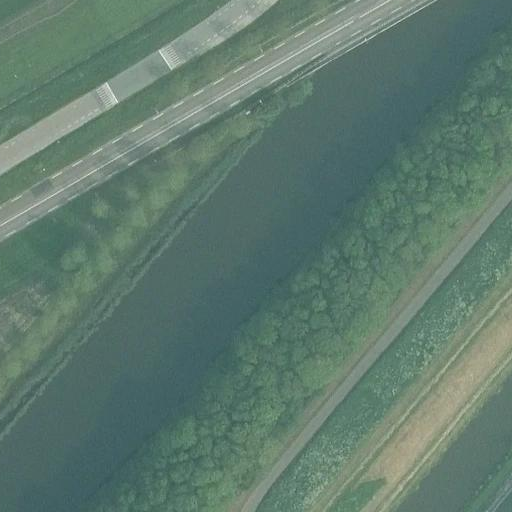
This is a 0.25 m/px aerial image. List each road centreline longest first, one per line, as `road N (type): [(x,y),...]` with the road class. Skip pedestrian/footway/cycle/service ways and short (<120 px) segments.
road 1 (primary): [(0,223),(386,0)]
road 2 (unclassified): [(0,157),(249,0)]
